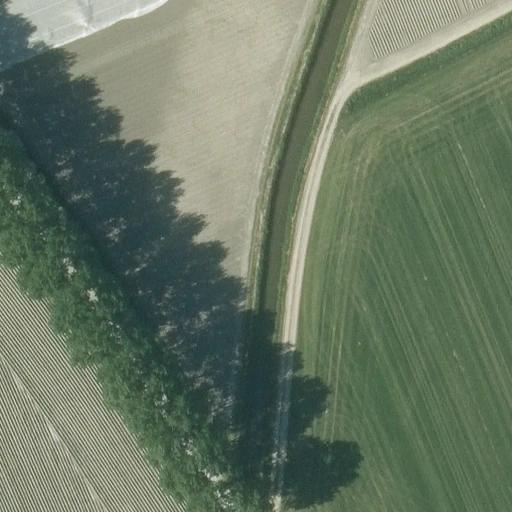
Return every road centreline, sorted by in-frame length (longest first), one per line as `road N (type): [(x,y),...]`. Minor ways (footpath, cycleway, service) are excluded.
road 1 (track): [(341,88),(317,162),(290,308),(271,511)]
road 2 (tertiary): [(233,511),(0,181)]
road 3 (track): [(511,0),(341,88)]
